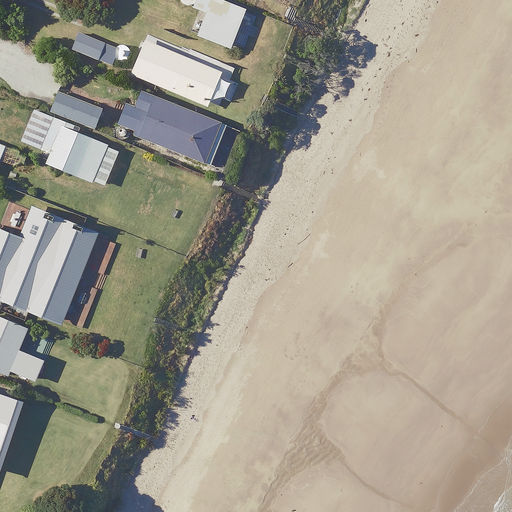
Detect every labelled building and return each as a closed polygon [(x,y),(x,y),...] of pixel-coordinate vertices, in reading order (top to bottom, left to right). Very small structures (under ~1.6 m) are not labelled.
[(246,11),(218,0),(177,0),(177,2),(205,13),(195,37),(230,51),(246,11)] [(113,48),(77,34),(71,51),(110,65),(112,61),(113,62),(114,63),(116,63),(117,64),(119,64),(121,64),(122,63),(124,63),(125,62),(126,61),(127,59),(128,58),(128,56),(128,55),(128,53),(128,51),(127,50),(126,49),(125,47),(124,46),(122,46),(121,45),(119,45),(117,45),(116,46),(114,47),(113,47),(113,48)] [(238,73),(146,35),(129,75),(207,108),(212,95),(226,101),(238,73)] [(131,91),(113,137),(128,143),(131,135),(209,166),(224,128),(131,91)] [(93,107),(55,92),(48,111),(85,126),(93,107)] [(91,184),(107,145),(72,132),(75,126),(40,112),(26,145),(49,154),(45,165),(91,184)] [(98,231),(32,204),(18,238),(0,231),(0,301),(59,325),(98,231)] [(26,326),(0,317),(0,373),(9,376),(10,373),(35,382),(43,360),(17,351),(26,326)] [(0,470),(24,400),(0,392),(0,470)]
